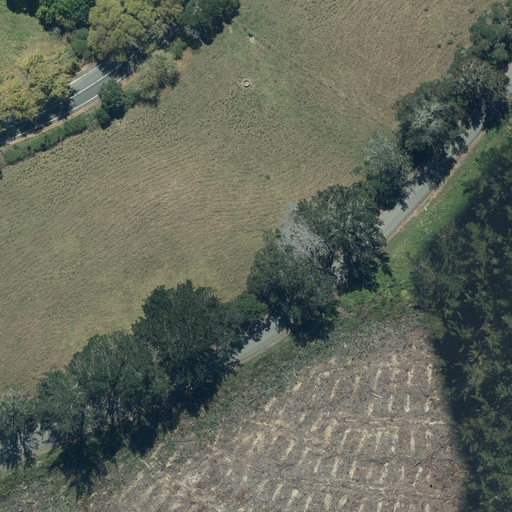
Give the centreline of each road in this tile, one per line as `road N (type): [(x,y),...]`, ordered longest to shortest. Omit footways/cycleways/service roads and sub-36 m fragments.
road 1 (tertiary): [(511,66),(378,219),(270,310),(95,407),(0,446)]
road 2 (unclassified): [(193,0),(117,67),(0,131)]
